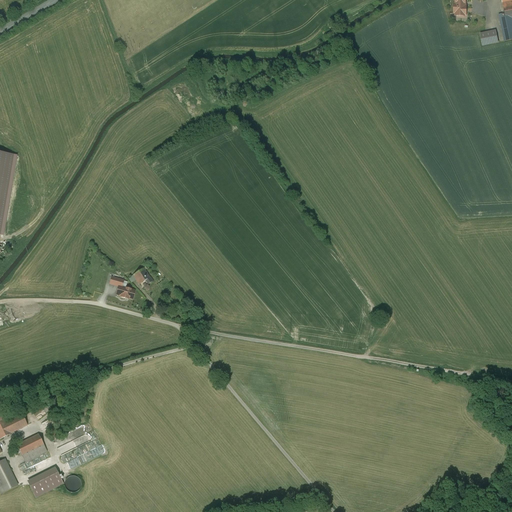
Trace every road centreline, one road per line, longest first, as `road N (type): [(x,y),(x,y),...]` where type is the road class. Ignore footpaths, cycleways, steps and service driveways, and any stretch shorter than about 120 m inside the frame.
road 1 (track): [(0,301),(90,302),(177,326),(333,511)]
road 2 (track): [(46,416),(103,370),(192,344)]
